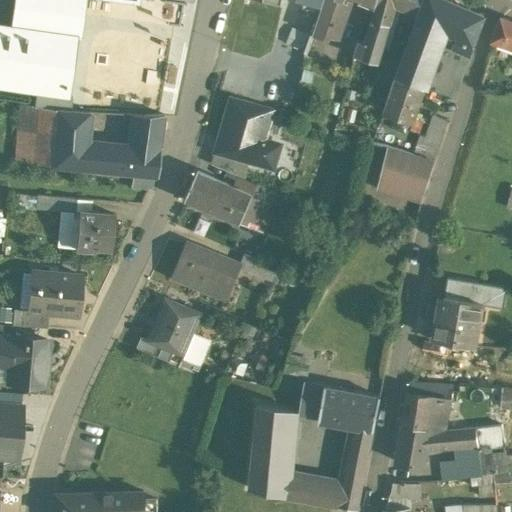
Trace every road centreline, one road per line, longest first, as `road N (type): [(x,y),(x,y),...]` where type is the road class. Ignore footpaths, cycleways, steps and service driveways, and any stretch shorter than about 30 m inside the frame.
road 1 (residential): [(213,0),(165,199),(62,411),(38,511)]
road 2 (residential): [(372,511),(425,227),(502,0)]
